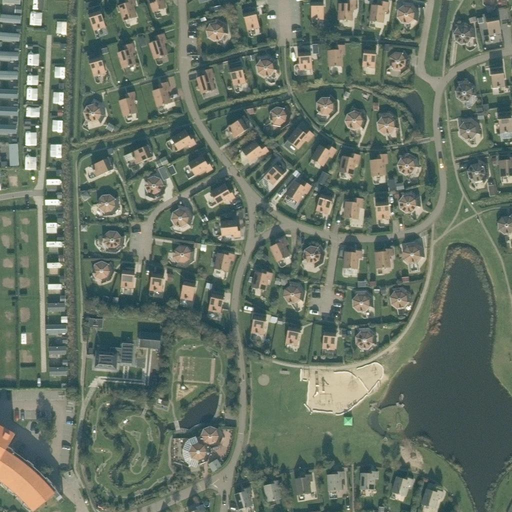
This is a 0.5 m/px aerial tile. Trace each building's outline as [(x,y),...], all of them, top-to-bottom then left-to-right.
[(133,6),(136,5),(134,0),(128,0),(129,3),(119,7),(124,21),(128,20),(128,21),(131,20),(131,19),(136,17),(133,6)] [(162,0),(149,0),(153,12),(157,11),(158,12),(160,11),(160,10),(166,8),(162,0)] [(317,1),(317,0),(310,0),(310,7),(311,7),(311,20),(316,20),(318,20),(323,20),(323,1),(317,1)] [(356,10),(356,0),(350,0),(350,5),(339,5),(339,20),(343,20),(343,21),(346,21),(352,21),(352,9),(356,10)] [(387,12),(389,3),(383,2),(382,7),(372,6),(370,21),(374,22),(374,23),(377,23),(377,22),(382,23),(384,12),(387,12)] [(418,12),(413,4),(403,3),(403,4),(404,7),(398,11),(397,18),(402,23),(404,23),(404,25),(406,25),(406,24),(408,24),(413,20),(416,22),(417,22),(418,12)] [(100,10),(94,12),(93,9),(86,11),(89,19),(90,18),(94,31),(98,30),(100,30),(100,29),(105,27),(100,10)] [(255,10),(249,11),(248,9),(242,11),(243,18),(244,18),(247,31),(252,30),(254,30),(254,29),(259,28),(255,10)] [(19,23),(20,15),(1,14),(1,22),(19,23)] [(501,34),(501,32),(498,16),(485,18),(486,23),(487,23),(489,36),(494,35),(494,36),(495,36),(495,35),(501,34)] [(228,35),(226,25),(217,20),(208,22),(208,23),(210,26),(207,32),(208,38),(214,41),(216,41),(217,42),(219,42),(218,40),(221,40),(224,34),(228,35)] [(475,39),(473,29),(465,24),(455,26),(456,26),(458,29),(454,35),(456,41),(461,45),(463,44),(464,46),(466,45),(465,44),(468,44),(471,38),(475,39)] [(0,31),(0,39),(18,41),(19,34),(0,31)] [(167,43),(166,41),(164,34),(158,36),(160,41),(150,44),(155,59),(158,58),(159,58),(162,58),(161,57),(167,55),(163,44),(167,43)] [(132,54),(135,53),(133,44),(127,46),(129,51),(118,54),(123,69),(127,67),(127,68),(130,67),(130,66),(135,65),(132,54)] [(341,55),(345,55),(344,46),(338,46),(339,51),(328,52),(329,67),(333,67),(333,68),(336,67),(342,67),(342,61),(341,55)] [(370,49),(370,47),(363,46),(363,54),(364,54),(362,67),(367,68),(369,68),(375,68),(376,50),(370,49)] [(311,51),(304,52),(304,49),(297,50),(298,57),(299,57),(300,70),(304,70),(305,71),(306,71),(306,70),(312,70),(311,51)] [(0,59),(18,60),(18,52),(0,51),(0,59)] [(409,69),(410,59),(404,51),(404,52),(402,55),(395,54),(390,58),(389,65),(391,67),(390,67),(391,69),(392,68),(393,70),(400,71),(401,74),(401,75),(409,69)] [(100,56),(94,58),(94,55),(87,57),(89,65),(90,64),(94,77),(98,76),(100,76),(100,75),(106,74),(100,56)] [(278,71),(276,62),(268,56),(259,58),(261,62),(257,67),(258,73),(264,77),(266,77),(266,78),(268,78),(268,76),(270,76),(274,71),(278,71),(278,72),(278,71)] [(241,65),(235,67),(235,64),(228,66),(230,73),(231,73),(234,86),(238,85),(238,86),(240,85),(246,84),(241,65)] [(211,79),(214,78),(211,69),(206,71),(207,76),(197,79),(202,94),(206,93),(209,92),(214,90),(211,79)] [(499,88),(505,87),(503,69),(489,70),(490,75),(491,75),(493,89),(497,88),(497,89),(499,88)] [(0,71),(0,78),(17,79),(17,72),(0,71)] [(476,97),(475,87),(467,81),(457,82),(457,83),(458,83),(459,86),(455,92),(456,98),(462,102),(464,102),(464,103),(466,103),(466,102),(468,101),(472,96),(476,97)] [(167,92),(170,91),(167,83),(162,84),(163,89),(153,92),(157,107),(161,106),(164,106),(164,105),(170,103),(167,92)] [(0,97),(17,98),(18,90),(0,89),(0,97)] [(133,102),(137,101),(134,92),(129,94),(130,99),(120,102),(124,117),(128,116),(131,115),(136,113),(133,102)] [(337,112),(337,102),(330,95),(330,96),(329,99),(322,99),(317,104),(317,111),(319,112),(318,113),(319,114),(320,114),(322,115),(329,115),(330,119),(337,112)] [(106,116),(103,106),(94,101),(94,102),(94,106),(87,108),(84,113),(86,120),(88,121),(88,122),(89,123),(90,122),(92,123),(98,121),(100,124),(101,124),(106,116)] [(289,124),(291,115),(286,106),(285,107),(286,107),(283,110),(277,109),(271,112),(270,119),(271,121),(270,121),(271,123),(272,122),(273,124),(280,126),(281,129),(280,129),(281,130),(289,124)] [(0,107),(0,115),(17,116),(17,108),(0,107)] [(367,121),(363,112),(354,108),(354,109),(354,113),(348,116),(346,122),(348,128),(350,129),(350,130),(352,130),(352,129),(354,130),(360,127),(363,130),(364,130),(367,121)] [(399,129),(397,120),(389,114),(380,115),(380,116),(382,119),(378,124),(379,131),(384,135),(387,134),(387,136),(389,135),(389,134),(391,134),(395,128),(398,129),(398,130),(399,129)] [(506,133),(511,132),(511,131),(510,114),(497,115),(498,120),(499,120),(500,133),(504,133),(504,134),(506,133)] [(246,123),(248,122),(244,116),(238,120),(238,121),(227,129),(230,133),(229,133),(230,134),(231,134),(234,139),(249,128),(246,123)] [(480,135),(479,125),(471,119),(462,120),(462,121),(464,124),(460,129),(460,136),(466,140),(468,140),(468,141),(470,141),(470,140),(472,139),(476,134),(480,135)] [(0,133),(16,134),(16,125),(0,124),(0,133)] [(288,141),(284,146),(293,154),(297,149),(298,149),(305,140),(308,143),(314,136),(309,132),(306,136),(305,135),(298,129),(288,141)] [(191,141),(189,137),(185,131),(172,139),(174,143),(173,143),(175,146),(176,145),(178,150),(188,145),(190,148),(196,144),(193,139),(191,141)] [(261,151),(259,148),(255,142),(242,151),(245,155),(244,155),(246,158),(247,157),(250,162),(259,155),(262,158),(269,152),(265,148),(261,151)] [(9,144),(10,166),(19,165),(18,144),(9,144)] [(136,165),(153,157),(148,145),(143,147),(143,148),(127,156),(131,154),(133,158),(133,160),(134,159),(136,165)] [(329,152),(326,150),(320,146),(312,159),(315,161),(315,162),(317,164),(318,163),(323,166),(329,156),(332,158),(336,150),(332,148),(329,152)] [(419,168),(417,159),(408,154),(399,156),(399,157),(401,160),(398,166),(400,172),(406,175),(408,175),(408,176),(410,175),(410,174),(412,173),(415,168),(419,168)] [(358,165),(360,156),(354,155),(353,160),(343,157),(340,172),(344,173),(343,174),(346,175),(347,174),(352,175),(355,164),(358,165)] [(384,164),(387,164),(387,155),(381,155),(381,160),(371,161),(372,177),(376,176),(376,177),(379,177),(379,176),(385,175),(384,164)] [(207,166),(205,163),(202,157),(189,165),(191,168),(190,168),(192,171),(195,176),(205,170),(207,173),(212,170),(210,165),(207,166)] [(97,177),(114,170),(108,158),(103,160),(104,161),(92,166),(94,170),(93,171),(94,172),(97,177)] [(511,158),(510,158),(510,161),(500,162),(501,177),(505,177),(505,178),(508,177),(511,176),(511,158)] [(282,168),(283,166),(278,161),(273,167),(274,168),(265,177),(268,180),(267,181),(269,182),(273,186),(286,172),(282,168)] [(489,176),(487,166),(479,161),(478,165),(471,166),(468,172),(469,178),(471,180),(470,181),(472,182),(473,181),(475,182),(481,181),(483,184),(484,184),(489,176)] [(162,186),(160,180),(154,178),(147,181),(147,183),(146,182),(145,184),(146,185),(145,187),(148,193),(145,195),(145,196),(154,199),(163,195),(167,186),(166,186),(162,186)] [(304,188),(301,186),(295,182),(287,195),(290,198),(292,200),(293,199),(298,202),(304,193),(307,195),(311,187),(307,184),(304,188)] [(230,195),(228,191),(224,185),(211,193),(213,197),(212,197),(214,200),(214,199),(217,204),(227,199),(229,201),(235,198),(232,193),(230,195)] [(327,195),(328,192),(321,190),(319,198),(320,198),(316,211),(320,212),(320,213),(322,213),(328,214),(333,197),(327,195)] [(420,208),(419,198),(411,192),(401,193),(401,194),(403,197),(399,203),(400,209),(406,213),(408,213),(408,214),(410,214),(410,212),(412,212),(416,207),(420,207),(420,208)] [(118,199),(114,200),(109,196),(103,197),(98,202),(99,204),(97,205),(98,206),(99,206),(99,209),(104,213),(103,216),(103,217),(113,216),(119,208),(118,198),(118,199)] [(362,209),(363,200),(357,199),(357,204),(346,203),(344,218),(348,219),(351,220),(352,219),(357,220),(359,208),(362,209)] [(388,200),(382,201),(381,199),(374,199),(375,207),(376,207),(378,220),(382,220),(384,220),(384,219),(390,219),(388,200)] [(193,217),(188,209),(179,206),(179,207),(179,210),(173,214),(172,220),(175,226),(177,227),(177,228),(179,228),(179,227),(181,228),(187,224),(190,227),(191,227),(193,217)] [(511,215),(511,214),(509,218),(502,218),(498,224),(499,230),(504,234),(506,234),(506,235),(508,235),(508,234),(510,234),(511,231),(511,215)] [(237,232),(237,228),(236,221),(221,223),(221,227),(221,230),(222,230),(222,236),(233,234),(234,238),(240,237),(240,232),(237,232)] [(120,238),(116,233),(110,233),(104,237),(104,239),(103,239),(103,241),(104,241),(104,243),(108,248),(106,252),(116,253),(124,247),(125,237),(124,237),(120,238)] [(284,246),(287,244),(284,239),(279,241),(280,243),(271,248),(277,262),(281,260),(281,261),(284,259),(289,256),(284,246)] [(424,258),(423,248),(415,242),(405,244),(405,245),(406,245),(407,248),(403,253),(405,260),(410,264),(412,263),(412,264),(414,264),(414,263),(416,263),(420,257),(424,258)] [(323,264),(325,254),(320,246),(319,246),(317,249),(311,248),(305,251),(304,258),(305,260),(304,260),(305,262),(306,261),(307,263),(314,265),(314,268),(314,269),(323,264)] [(190,253),(186,248),(180,247),(174,251),(174,253),(173,253),(173,255),(174,255),(174,258),(178,263),(176,266),(176,267),(186,268),(193,262),(195,252),(194,252),(190,253)] [(389,256),(392,256),(392,250),(386,250),(386,253),(376,253),(377,269),(381,269),(384,269),(384,268),(390,268),(389,256)] [(361,258),(362,252),(356,251),(356,254),(345,253),(344,268),(348,269),(351,270),(351,269),(357,270),(358,258),(361,258)] [(233,262),(235,255),(229,254),(229,256),(218,254),(215,269),(219,270),(219,271),(221,271),(222,271),(227,272),(230,261),(233,262)] [(110,281),(115,272),(111,263),(110,263),(108,265),(102,263),(95,265),(93,271),(94,274),(93,274),(93,276),(94,275),(95,277),(101,280),(101,284),(110,281)] [(133,289),(135,270),(122,269),(121,274),(122,274),(121,287),(125,288),(125,289),(127,289),(127,288),(133,289)] [(162,292),(164,274),(151,272),(150,277),(151,278),(150,291),(154,291),(154,292),(156,292),(162,292)] [(271,281),(272,274),(267,273),(266,275),(256,273),(252,288),(256,289),(256,290),(259,290),(265,291),(268,280),(271,281)] [(192,301),(196,283),(183,280),(182,285),(183,285),(180,298),(185,299),(185,300),(187,300),(192,301)] [(305,293),(299,284),(290,282),(290,283),(291,287),(285,290),(284,297),(288,303),(290,303),(290,304),(292,304),(292,303),(294,304),(300,300),(303,302),(305,293)] [(412,304),(410,294),(402,288),(393,289),(393,290),(395,293),(391,298),(392,305),(397,309),(399,309),(399,310),(401,309),(401,308),(404,308),(407,303),(411,304),(412,304)] [(220,313),(224,295),(211,292),(210,297),(211,298),(208,311),(213,312),(215,313),(215,312),(220,313)] [(373,308),(373,298),(366,292),(356,292),(358,296),(353,301),(353,307),(358,312),(360,312),(360,313),(363,313),(363,312),(365,312),(369,307),(373,308)] [(65,310),(65,302),(48,303),(48,310),(65,310)] [(263,335),(267,317),(254,314),(253,320),(254,320),(251,333),(256,334),(257,335),(257,334),(263,335)] [(46,325),(47,334),(66,333),(66,324),(46,325)] [(297,346),(301,328),(288,325),(287,331),(288,331),(285,344),(290,345),(292,346),(292,345),(297,346)] [(377,345),(376,335),(369,329),(359,329),(359,330),(361,333),(356,338),(357,345),(362,349),(364,349),(364,350),(366,350),(366,349),(368,349),(372,344),(376,345),(377,345)] [(334,350),(336,332),(323,331),(323,336),(324,336),(322,349),(327,350),(329,351),(329,350),(334,350)] [(141,333),(139,347),(159,348),(160,334),(141,333)] [(97,352),(95,367),(115,369),(116,361),(122,361),(122,363),(131,363),(133,345),(123,345),(123,350),(111,349),(110,353),(97,352)] [(66,354),(66,346),(48,346),(49,354),(66,354)] [(67,375),(66,367),(49,367),(50,375),(67,375)] [(219,446),(223,436),(219,427),(219,428),(216,430),(210,428),(204,430),(204,431),(202,436),(196,439),(198,444),(192,446),(189,453),(192,458),(198,461),(198,465),(208,462),(211,452),(210,450),(219,446)] [(0,480),(1,482),(10,488),(18,496),(26,503),(33,511),(55,494),(46,484),(37,475),(28,467),(18,459),(8,452),(9,450),(12,452),(13,450),(10,448),(8,447),(15,435),(5,429),(4,430),(3,433),(0,431),(0,480)] [(341,479),(344,479),(344,472),(338,472),(338,475),(327,476),(328,491),(332,491),(333,492),(336,491),(335,491),(341,490),(341,479)] [(378,479),(378,472),(372,472),(372,475),(361,474),(361,490),(365,490),(365,491),(368,491),(368,490),(374,490),(375,479),(378,479)] [(309,482),(312,482),(311,475),(306,476),(306,479),(295,480),(297,495),(302,495),(305,495),(305,494),(310,494),(309,482)] [(407,481),(404,480),(397,478),(392,493),(396,494),(399,495),(405,496),(408,486),(411,487),(413,480),(408,478),(407,481)] [(278,488),(281,487),(280,481),(274,482),(275,484),(264,487),(268,502),(272,501),(272,502),(275,501),(274,500),(280,499),(278,488)] [(248,495),(252,494),(250,488),(244,490),(245,492),(235,495),(239,510),(243,509),(243,510),(246,509),(246,508),(252,506),(248,495)] [(437,493),(433,492),(427,490),(422,505),(426,506),(426,507),(428,508),(429,507),(434,509),(438,498),(441,499),(443,493),(438,491),(437,493)]
